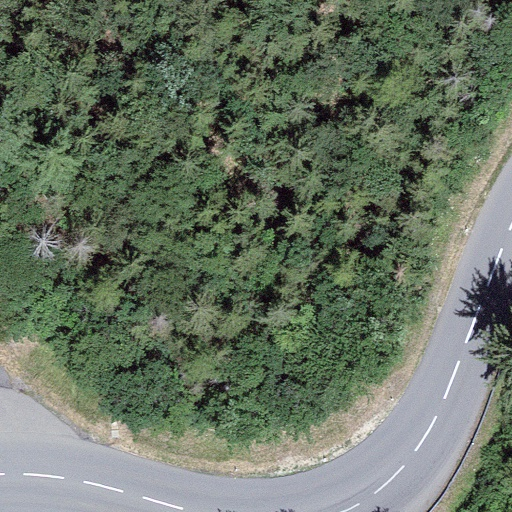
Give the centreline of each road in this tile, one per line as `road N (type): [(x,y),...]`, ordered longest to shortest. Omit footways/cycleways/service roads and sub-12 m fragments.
road 1 (secondary): [(511,234),(429,431),(401,471),(348,511)]
road 2 (secondary): [(199,511),(107,487),(0,474)]
